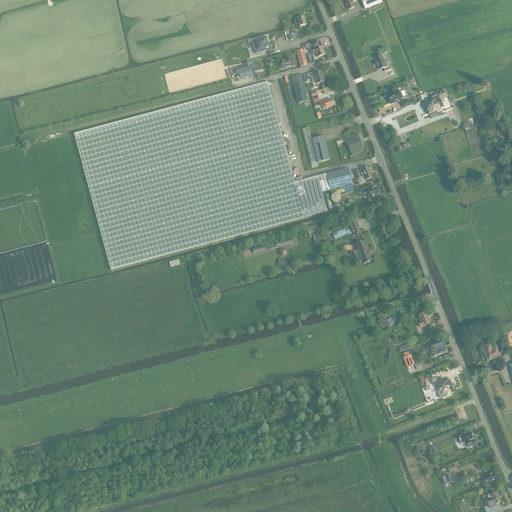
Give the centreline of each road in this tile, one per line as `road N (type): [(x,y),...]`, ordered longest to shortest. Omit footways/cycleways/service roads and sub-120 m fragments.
road 1 (track): [(340,57),(0,149)]
road 2 (tertiary): [(434,294),(318,0)]
road 3 (tertiary): [(434,294),(511,476)]
